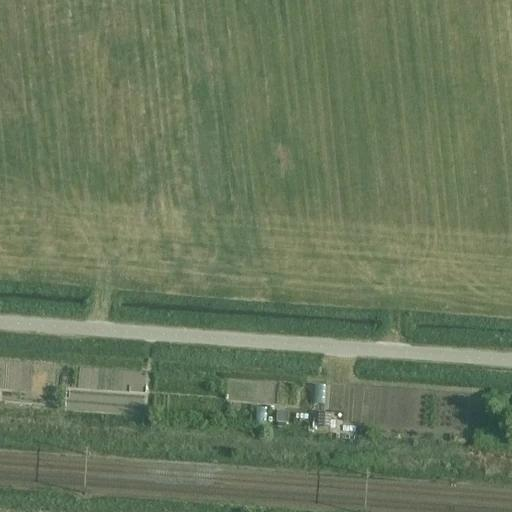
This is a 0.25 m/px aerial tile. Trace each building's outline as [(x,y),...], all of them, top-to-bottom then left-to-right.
[(226,374),(226,396),(296,395),(295,373),(226,374)] [(325,396),(325,377),(313,376),(313,396),(325,396)] [(346,381),(345,409),(358,410),(359,381),(346,381)] [(276,413),(275,424),(287,425),(288,414),(276,413)] [(318,416),(317,428),(329,430),(330,417),(318,416)]
